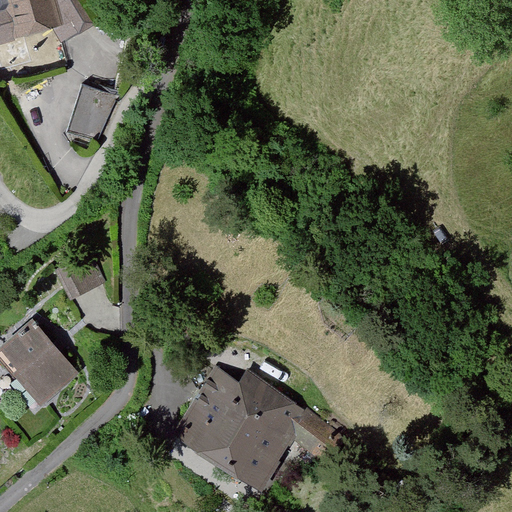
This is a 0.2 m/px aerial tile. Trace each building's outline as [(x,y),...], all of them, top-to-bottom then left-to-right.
[(0,0),(0,34),(16,30),(17,35),(61,23),(55,0),(0,0)] [(116,95),(83,84),(69,130),(102,141),(116,95)] [(87,253),(57,267),(71,295),(101,280),(87,253)] [(71,370),(32,323),(0,350),(39,397),(71,370)] [(239,385),(217,370),(175,429),(258,486),(295,433),(329,457),(343,437),(249,372),(239,385)]
